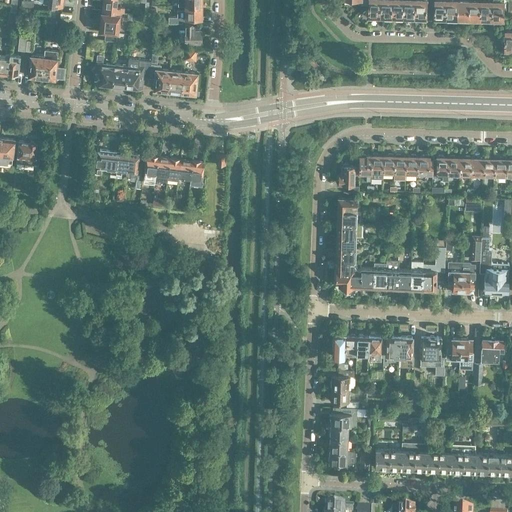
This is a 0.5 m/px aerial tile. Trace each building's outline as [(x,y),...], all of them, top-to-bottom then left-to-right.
[(114,0),(102,0),(102,5),(105,6),(104,10),(103,9),(103,10),(121,12),(122,7),(114,6),(114,0)] [(381,17),(381,0),(370,0),(370,1),(370,9),(369,9),(368,11),(367,13),(369,15),(370,15),(370,17),(381,17)] [(393,17),(393,0),(381,0),(381,17),(385,17),(385,18),(392,18),(392,17),(393,17)] [(404,17),(404,0),(393,0),(393,17),(397,17),(397,18),(403,18),(403,17),(404,17)] [(416,18),(416,0),(404,0),(404,17),(408,18),(408,19),(410,19),(415,19),(415,18),(416,18)] [(428,0),(416,0),(416,18),(419,18),(419,19),(421,19),(426,19),(426,18),(428,18),(428,10),(428,7),(428,0)] [(447,19),(447,0),(439,0),(435,0),(436,8),(435,8),(435,11),(436,11),(435,18),(437,18),(437,19),(443,19),(447,19)] [(458,19),(459,1),(458,0),(448,0),(447,0),(447,19),(448,19),(448,20),(453,20),(455,20),(455,19),(458,19)] [(470,19),(470,0),(458,0),(459,1),(458,19),(459,19),(459,20),(464,20),(466,20),(466,19),(470,19)] [(481,20),(482,1),(482,0),(470,0),(470,19),(471,19),(471,20),(476,20),(478,20),(478,19),(481,20)] [(493,20),(494,2),(493,0),(488,0),(489,2),(482,1),(481,20),(482,20),(482,21),(487,21),(489,21),(489,20),(493,20)] [(505,8),(509,8),(509,3),(504,2),(504,0),(493,0),(494,2),(493,20),(494,20),(494,23),(500,23),(501,23),(501,20),(504,20),(504,18),(505,8)] [(201,18),(201,6),(186,6),(186,9),(178,9),(177,16),(169,16),(168,22),(183,22),(183,21),(194,21),(194,18),(201,18)] [(16,12),(10,11),(9,11),(8,24),(15,24),(16,12)] [(119,14),(101,13),(99,30),(117,32),(119,14)] [(183,23),(182,28),(179,28),(179,41),(185,41),(201,41),(201,30),(195,30),(195,23),(183,23)] [(511,31),(506,31),(506,33),(503,33),(503,39),(506,40),(506,50),(507,50),(507,51),(508,52),(511,52),(511,51),(511,31)] [(25,50),(26,40),(25,40),(26,36),(19,35),(18,49),(25,50)] [(54,78),(56,65),(58,65),(59,57),(57,57),(58,50),(44,48),(43,54),(44,54),(41,76),(47,77),(48,78),(52,79),(53,78),(54,78)] [(0,71),(7,73),(10,53),(5,52),(5,54),(0,53),(0,71)] [(18,74),(20,54),(10,53),(7,73),(8,73),(9,74),(12,75),(14,73),(18,74)] [(44,54),(43,54),(35,53),(35,55),(30,55),(28,72),(31,73),(30,75),(34,75),(35,77),(39,77),(41,76),(44,54)] [(110,84),(112,63),(102,62),(103,56),(97,55),(95,72),(96,72),(96,76),(95,76),(94,82),(110,84)] [(143,77),(144,67),(144,65),(145,65),(145,63),(145,60),(138,59),(137,60),(136,66),(128,65),(126,86),(143,88),(143,87),(142,87),(142,81),(144,81),(142,81),(142,78),(144,78),(143,77)] [(126,86),(128,65),(112,63),(110,84),(121,85),(121,86),(122,86),(122,85),(124,85),(124,87),(125,87),(125,86),(126,86)] [(167,90),(169,69),(155,68),(153,89),(160,89),(161,91),(165,91),(166,90),(167,90)] [(181,92),(183,71),(169,69),(167,90),(173,91),(174,92),(178,93),(179,91),(181,92)] [(197,72),(183,71),(181,92),(187,92),(188,94),(192,94),(194,93),(195,93),(196,81),(197,80),(198,76),(197,74),(197,72)] [(14,138),(4,137),(1,137),(0,144),(0,160),(12,162),(14,138)] [(19,140),(17,161),(38,164),(40,150),(35,149),(36,142),(34,142),(33,141),(31,140),(30,141),(19,140)] [(116,150),(108,149),(100,148),(99,150),(97,150),(97,151),(92,150),(89,172),(96,173),(96,170),(100,170),(101,166),(110,167),(109,171),(116,172),(118,152),(116,152),(116,150)] [(127,169),(129,152),(120,151),(120,152),(118,152),(116,172),(120,173),(121,168),(127,169)] [(137,173),(138,165),(139,155),(136,154),(137,153),(129,152),(127,169),(126,179),(135,180),(135,186),(139,186),(141,173),(137,173)] [(382,174),(383,155),(378,155),(377,153),(373,153),(372,155),(371,155),(370,175),(371,175),(371,173),(382,174)] [(156,171),(158,155),(146,154),(143,181),(154,182),(154,178),(155,171),(156,171)] [(225,163),(226,154),(217,154),(216,163),(225,163)] [(370,175),(371,155),(367,154),(367,156),(366,156),(366,154),(362,154),(361,156),(359,156),(359,166),(359,174),(370,175)] [(394,174),(394,155),(393,155),(392,154),(388,154),(388,155),(383,155),(382,174),(394,174)] [(405,174),(406,155),(401,155),(400,154),(396,154),(395,155),(394,155),(394,174),(405,174)] [(417,175),(417,156),(416,156),(415,154),(411,154),(410,156),(406,155),(405,174),(417,175)] [(422,156),(417,156),(417,175),(428,175),(429,156),(428,156),(427,155),(423,154),(422,156)] [(167,178),(169,157),(158,155),(156,171),(155,171),(154,178),(167,180),(167,178)] [(448,175),(448,157),(444,157),(443,155),(439,155),(438,156),(437,156),(436,168),(432,168),(432,177),(437,177),(437,175),(448,175)] [(459,176),(460,157),(455,157),(454,155),(450,155),(449,157),(448,157),(448,175),(459,176)] [(471,176),(471,157),(470,156),(466,156),(465,157),(460,157),(459,176),(471,176)] [(482,176),(483,158),(482,158),(481,156),(477,156),(476,157),(471,157),(471,176),(482,176)] [(494,177),(494,158),(489,158),(489,156),(485,156),(484,158),(483,158),(482,176),(494,177)] [(505,177),(506,158),(505,158),(504,157),(500,156),(499,158),(494,158),(494,177),(505,177)] [(179,174),(181,158),(169,157),(167,178),(178,180),(179,174)] [(190,175),(192,159),(181,158),(179,174),(190,175)] [(204,161),(192,159),(190,175),(190,181),(201,182),(204,161)] [(359,166),(349,165),(347,164),(344,164),(343,165),(342,165),(342,172),(341,172),(341,174),(339,173),(339,175),(337,176),(337,180),(338,181),(338,182),(348,183),(348,186),(348,191),(359,192),(359,186),(355,186),(355,184),(353,183),(353,178),(359,179),(359,174),(359,166)] [(162,205),(163,198),(154,197),(153,204),(162,205)] [(338,197),(338,210),(357,210),(357,198),(338,197)] [(362,210),(357,210),(338,210),(337,223),(362,224),(362,218),(361,218),(362,210)] [(364,224),(362,224),(337,223),(337,234),(356,235),(364,235),(364,224)] [(356,248),(356,235),(337,234),(337,247),(356,248)] [(480,259),(481,236),(473,236),(471,259),(480,259)] [(508,289),(509,262),(491,262),(492,248),(489,248),(490,236),(481,236),(480,259),(479,271),(485,272),(484,290),(502,291),(502,289),(508,289)] [(436,264),(423,264),(422,288),(435,289),(436,271),(444,271),(445,245),(445,243),(437,243),(437,246),(436,246),(436,264)] [(355,261),(356,248),(337,247),(336,261),(354,261),(355,261)] [(397,287),(398,269),(398,260),(386,259),(386,268),(385,287),(397,287)] [(339,281),(356,266),(354,264),(354,261),(336,261),(336,268),(335,268),(335,281),(339,281)] [(460,290),(462,262),(449,261),(447,287),(452,287),(452,289),(460,290)] [(470,262),(462,262),(460,290),(469,290),(469,288),(474,288),(475,264),(470,264),(470,262)] [(422,288),(423,264),(411,263),(410,269),(410,288),(422,288)] [(360,286),(361,268),(357,268),(356,266),(339,281),(339,286),(352,286),(352,285),(360,286)] [(372,286),(373,267),(361,267),(361,268),(360,286),(372,286)] [(385,287),(386,268),(373,267),(372,286),(385,287)] [(410,288),(410,269),(398,269),(397,287),(410,288)] [(356,353),(357,335),(355,335),(354,333),(351,333),(350,334),(345,334),(344,356),(349,356),(349,353),(356,353)] [(344,356),(345,334),(333,334),(332,356),(344,356)] [(368,356),(369,335),(368,335),(363,335),(362,334),(359,334),(358,335),(357,335),(356,353),(356,356),(368,357),(368,356)] [(381,335),(369,335),(368,356),(380,356),(381,335)] [(399,361),(399,336),(387,335),(386,354),(384,354),(383,365),(387,365),(387,360),(399,361)] [(430,337),(421,336),(421,364),(435,365),(435,374),(444,374),(445,352),(441,352),(441,337),(438,337),(438,336),(436,336),(436,337),(434,337),(434,336),(434,335),(433,335),(431,335),(430,335),(430,336),(430,337)] [(399,336),(399,361),(398,365),(399,365),(399,364),(412,364),(412,368),(413,354),(412,354),(412,355),(411,355),(412,336),(399,336)] [(504,350),(505,341),(503,341),(503,340),(495,339),(495,336),(491,336),(491,339),(482,339),(482,340),(481,341),(481,345),(482,346),(482,349),(481,349),(480,359),(499,360),(499,350),(504,350)] [(459,358),(460,338),(452,338),(452,340),(447,340),(446,357),(459,358)] [(468,338),(460,338),(459,358),(459,362),(459,367),(460,367),(460,366),(471,367),(471,368),(472,368),(473,341),(468,340),(468,338)] [(185,350),(183,347),(183,346),(177,347),(176,351),(175,353),(175,359),(181,361),(187,358),(187,352),(185,350)] [(483,362),(474,362),(473,382),(482,383),(483,362)] [(348,387),(348,376),(348,375),(338,374),(332,374),(332,381),(332,386),(348,387)] [(353,387),(348,387),(332,386),(332,392),(330,393),(330,397),(331,398),(331,400),(347,400),(347,392),(353,393),(353,387)] [(381,408),(382,389),(367,388),(366,401),(366,408),(371,408),(381,408)] [(412,409),(412,400),(403,399),(403,404),(397,404),(397,409),(412,410),(412,409)] [(464,401),(464,404),(458,404),(457,412),(469,412),(470,401),(464,401)] [(348,412),(337,412),(332,412),(332,411),(331,411),(331,418),(330,418),(330,423),(330,424),(348,425),(348,412)] [(347,438),(348,425),(330,424),(330,431),(329,431),(329,435),(330,435),(330,437),(347,438)] [(347,450),(347,438),(330,437),(330,443),(329,443),(329,448),(329,450),(347,450)] [(511,453),(375,448),(375,460),(375,465),(374,465),(374,466),(511,471),(511,453)] [(346,463),(347,450),(329,450),(329,456),(328,456),(328,460),(329,460),(329,462),(330,462),(345,463),(346,463)] [(369,451),(364,451),(361,451),(360,465),(368,465),(369,451)]
